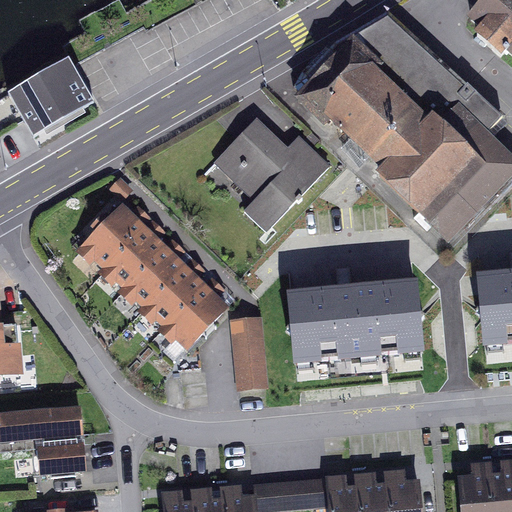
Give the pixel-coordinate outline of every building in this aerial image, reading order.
[(511,0),(491,0),(473,21),(483,31),(477,38),(501,59),(508,52),(511,55),(511,0)] [(303,98),(299,101),(325,126),(331,119),(386,172),(381,179),(454,248),(511,187),(511,164),(485,139),(504,120),(389,15),(343,42),(324,50),(302,74),(295,90),(303,98)] [(95,105),(70,62),(9,97),(34,140),(95,105)] [(258,122),(219,163),(259,200),(245,214),(267,235),(329,169),(299,140),(289,151),(258,122)] [(344,135),(334,144),(343,153),(353,144),(344,135)] [(122,210),(84,250),(105,271),(143,230),(122,210)] [(143,230),(105,271),(125,291),(164,250),(143,230)] [(164,250),(125,291),(146,311),(185,271),(164,250)] [(185,271),(146,311),(167,331),(206,291),(185,271)] [(511,344),(511,278),(481,282),(487,347),(511,344)] [(415,288),(291,299),(297,364),(422,352),(415,288)] [(206,291),(167,331),(188,351),(227,311),(206,291)] [(0,375),(5,374),(5,368),(20,366),(18,327),(1,329),(0,316),(0,375)] [(240,390),(265,388),(260,323),(235,325),(240,390)] [(80,412),(0,418),(0,444),(42,441),(43,451),(39,451),(41,478),(51,477),(51,480),(76,478),(76,474),(85,473),(80,412)] [(511,511),(511,477),(491,480),(494,511),(511,511)] [(494,511),(491,480),(461,482),(463,511),(494,511)] [(255,501),(255,511),(288,511),(331,508),(330,494),(328,483),(254,489),(255,501)] [(421,511),(419,486),(389,489),(390,511),(421,511)] [(390,511),(389,489),(360,492),(361,511),(390,511)] [(361,511),(360,492),(330,494),(331,508),(331,511),(361,511)] [(255,511),(255,501),(225,504),(226,511),(255,511)]
